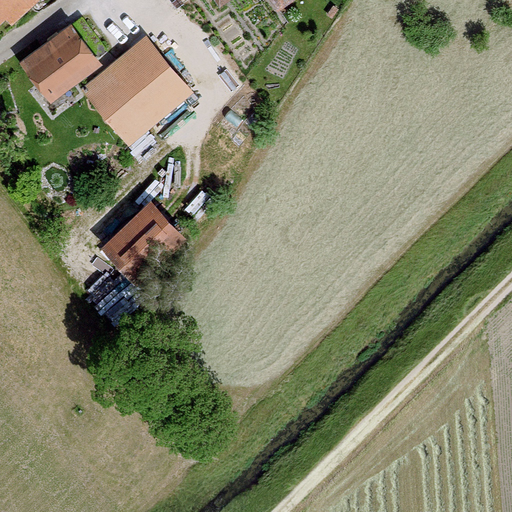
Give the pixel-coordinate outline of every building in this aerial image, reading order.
[(31,0),(0,0),(0,14),(3,13),(10,20),(31,0)] [(212,0),(217,6),(225,0),(267,0),(275,10),(289,0),(212,0)] [(70,19),(18,58),(48,99),(100,60),(70,19)] [(145,32),(79,87),(126,144),(192,88),(145,32)] [(149,195),(100,241),(136,278),(184,232),(149,195)]
